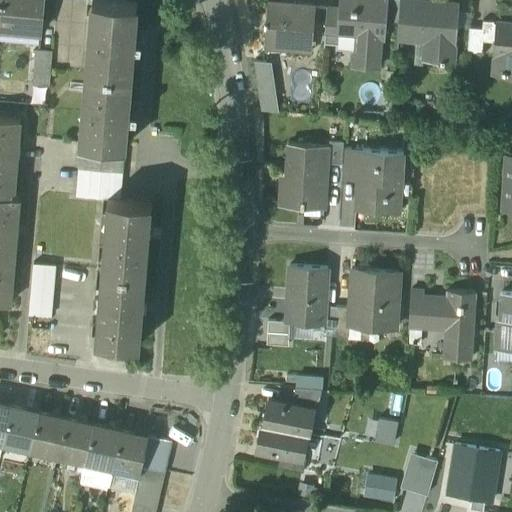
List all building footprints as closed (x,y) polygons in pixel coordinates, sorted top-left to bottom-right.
[(44,0),(0,0),(0,2),(0,22),(42,26),(44,0)] [(87,0),(56,0),(54,19),(86,22),(87,0)] [(114,1),(103,0),(92,0),(86,71),(131,75),(137,3),(114,1)] [(339,0),(339,7),(337,28),(339,28),(360,30),(359,49),(353,49),(353,50),(352,65),(378,68),(381,37),(385,37),(386,21),(387,0),(339,0)] [(399,0),(387,0),(386,21),(398,22),(399,0)] [(459,3),(426,0),(413,0),(412,30),(398,29),(397,39),(424,41),(423,60),(444,62),(444,61),(453,62),(455,44),(456,44),(459,3)] [(413,0),(399,0),(398,22),(398,29),(412,30),(413,0)] [(315,5),(268,1),(266,22),(265,22),(265,26),(266,27),(265,41),(286,43),(286,49),(312,51),(315,5)] [(327,7),(325,32),(339,33),(339,28),(337,28),(339,7),(327,7)] [(482,29),(469,28),(467,51),(481,52),(482,40),(492,40),(493,21),(483,20),(482,29)] [(511,22),(498,21),(495,54),(502,55),(501,69),(511,69),(511,22)] [(42,26),(0,22),(0,40),(40,44),(42,26)] [(360,30),(339,28),(339,33),(325,32),(324,42),(336,43),(335,48),(353,50),(353,49),(359,49),(360,30)] [(52,51),(35,50),(33,84),(49,85),(52,51)] [(257,62),(259,110),(278,109),(276,61),(257,62)] [(131,75),(86,71),(80,143),(124,146),(131,75)] [(20,118),(0,116),(0,302),(10,304),(10,302),(9,302),(11,276),(12,276),(12,275),(11,275),(15,237),(16,236),(15,236),(15,227),(16,227),(16,226),(18,198),(19,198),(19,197),(17,196),(17,193),(12,193),(15,158),(16,158),(16,157),(15,157),(16,148),(17,148),(17,147),(16,147),(19,119),(20,119),(20,118)] [(343,141),(330,140),(329,145),(328,162),(342,163),(343,148),(343,141)] [(124,146),(80,143),(78,168),(122,172),(124,146)] [(323,145),(289,143),(286,186),(281,186),(280,205),(301,206),(301,208),(304,208),(304,200),(320,201),(322,162),(323,145)] [(365,149),(343,148),(342,163),(341,174),(354,175),(355,162),(364,162),(365,149)] [(403,151),(365,149),(364,162),(355,162),(354,175),(360,175),(359,186),(357,186),(355,209),(400,212),(403,151)] [(511,153),(507,153),(503,206),(511,206),(511,153)] [(122,172),(78,168),(76,195),(108,198),(108,197),(118,198),(120,198),(122,172)] [(118,198),(108,197),(108,198),(102,269),(146,273),(152,201),(120,198),(118,198)] [(55,265),(33,263),(29,314),(51,316),(55,265)] [(328,267),(289,265),(286,321),(324,323),(325,305),(328,267)] [(146,273),(102,269),(95,341),(140,344),(146,273)] [(400,272),(352,269),(349,307),(348,325),(349,325),(396,328),(400,272)] [(424,291),(411,290),(408,328),(421,329),(422,323),(421,323),(422,301),(423,301),(423,296),(424,291)] [(447,297),(423,296),(423,301),(422,301),(421,323),(422,323),(451,325),(450,343),(444,343),(443,359),(471,360),(471,359),(470,359),(474,294),(475,294),(475,292),(446,291),(446,292),(447,293),(447,297)] [(511,294),(501,293),(499,331),(496,331),(495,350),(511,350),(511,294)] [(337,306),(325,305),(324,323),(323,329),(336,330),(337,306)] [(349,307),(337,306),(336,330),(335,336),(348,337),(349,325),(348,325),(349,307)] [(322,389),(296,387),(292,404),(314,408),(314,409),(318,410),(322,389)] [(292,404),(268,399),(263,424),(263,425),(307,433),(307,434),(309,434),(314,409),(314,408),(292,404)] [(11,406),(0,403),(0,440),(3,441),(11,406)] [(38,411),(11,406),(3,441),(30,447),(38,411)] [(52,414),(39,412),(39,411),(38,411),(30,447),(58,453),(66,417),(65,417),(53,415),(53,414),(52,414)] [(79,420),(67,418),(67,417),(66,417),(58,453),(85,459),(93,423),(92,423),(80,421),(81,420),(80,420),(79,420)] [(376,441),(393,446),(399,424),(382,420),(376,441)] [(121,430),(93,423),(85,459),(113,465),(121,430)] [(307,433),(263,425),(263,424),(261,424),(256,450),(281,455),(302,459),(303,458),(307,434),(307,433)] [(148,435),(121,430),(113,465),(127,468),(140,471),(144,451),(148,435)] [(144,451),(168,456),(171,442),(148,436),(144,451)] [(470,511),(477,511),(483,511),(485,501),(491,502),(499,453),(456,446),(447,495),(472,499),(470,511)] [(168,456),(144,451),(141,466),(164,472),(168,456)] [(302,459),(281,455),(278,467),(303,472),(306,458),(303,458),(302,459)] [(426,496),(437,463),(412,455),(401,488),(426,496)] [(108,487),(113,465),(85,459),(80,481),(108,487)] [(164,472),(141,466),(140,471),(138,478),(161,484),(164,472)] [(140,471),(127,468),(123,489),(135,491),(136,490),(138,478),(140,471)] [(392,501),(396,480),(368,475),(364,496),(392,501)] [(161,484),(138,478),(136,490),(159,495),(161,484)] [(310,497),(313,486),(302,483),(299,495),(310,497)] [(159,495),(136,490),(135,491),(133,502),(156,507),(159,495)] [(112,511),(122,511),(126,495),(115,492),(111,511),(112,511)] [(155,511),(156,507),(133,502),(130,511),(155,511)]
